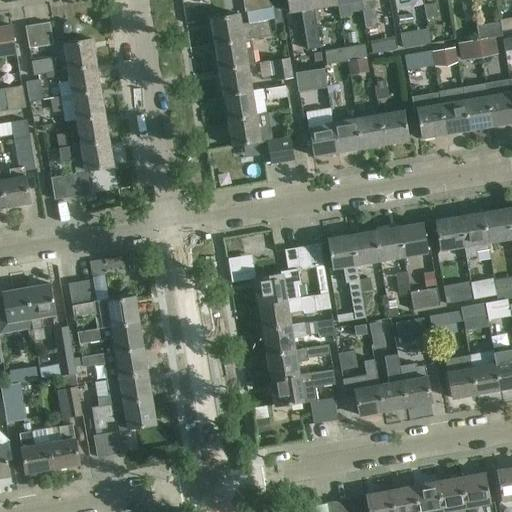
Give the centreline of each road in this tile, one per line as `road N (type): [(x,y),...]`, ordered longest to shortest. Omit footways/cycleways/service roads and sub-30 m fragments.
road 1 (residential): [(173,225),(511,169)]
road 2 (residential): [(214,484),(511,431)]
road 3 (tertiary): [(214,484),(173,225)]
road 4 (tertiary): [(173,225),(133,0)]
road 5 (residential): [(0,254),(173,225)]
road 6 (residential): [(57,511),(214,484)]
